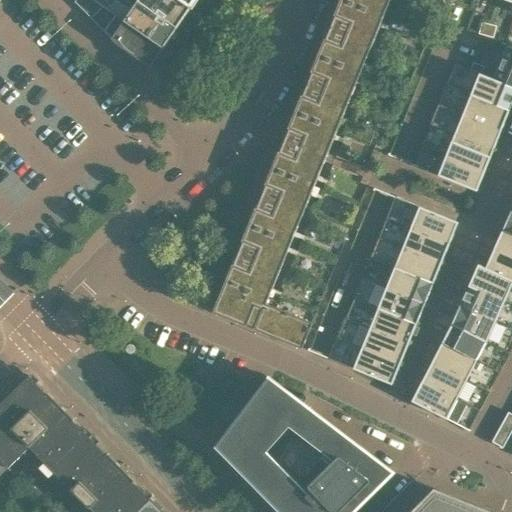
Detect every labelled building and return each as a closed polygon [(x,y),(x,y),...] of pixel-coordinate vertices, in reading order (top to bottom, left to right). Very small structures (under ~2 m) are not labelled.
[(92,0),(75,0),(74,2),(90,18),(102,6),(92,0)] [(138,0),(92,0),(102,6),(115,15),(163,48),(177,28),(138,1),(138,0)] [(177,28),(191,8),(178,0),(138,0),(138,1),(177,28)] [(178,0),(190,8),(191,8),(192,10),(199,0),(178,0)] [(341,0),(214,312),(302,348),(312,323),(266,304),(321,169),(380,24),(389,0),(341,0)] [(115,15),(103,31),(117,45),(150,68),(163,48),(115,15)] [(390,27),(401,32),(404,24),(393,19),(390,27)] [(489,24),(481,22),(478,34),(486,36),(489,24)] [(496,26),(489,24),(486,36),(493,38),(496,26)] [(489,82),(511,90),(511,50),(502,47),(489,82)] [(473,62),(470,70),(479,73),(481,74),(484,67),(473,62)] [(466,98),(505,113),(511,96),(511,90),(489,82),(475,76),(466,98)] [(458,116),(498,131),(505,113),(466,98),(458,116)] [(449,138),(489,153),(498,131),(458,116),(449,138)] [(481,172),(489,153),(449,138),(441,157),(481,172)] [(432,177),(472,194),(481,172),(441,157),(432,177)] [(406,232),(447,247),(455,225),(415,210),(406,232)] [(511,213),(509,212),(500,232),(511,237),(511,213)] [(406,232),(398,251),(439,266),(447,247),(406,232)] [(511,237),(500,232),(491,253),(511,261),(511,237)] [(430,288),(439,266),(398,251),(389,272),(430,288)] [(482,271),(511,284),(511,261),(491,253),(482,271)] [(511,288),(511,284),(482,271),(474,268),(465,288),(504,305),(511,288)] [(389,272),(382,291),(423,306),(430,288),(389,272)] [(456,308),(495,325),(504,305),(465,288),(456,308)] [(414,327),(423,306),(382,291),(373,312),(414,327)] [(485,344),(495,325),(456,308),(447,327),(485,344)] [(373,312),(365,332),(406,347),(414,327),(373,312)] [(438,348),(476,365),(485,344),(447,327),(438,348)] [(406,347),(365,332),(357,352),(398,368),(406,347)] [(438,348),(429,368),(466,385),(476,365),(438,348)] [(398,368),(357,352),(349,372),(389,390),(398,368)] [(458,402),(466,385),(429,368),(421,386),(458,402)] [(31,377),(0,406),(0,459),(19,478),(51,511),(163,511),(47,393),(31,377)] [(269,377),(229,429),(216,447),(280,511),(353,511),(394,472),(269,377)] [(194,381),(186,391),(196,398),(199,395),(201,392),(203,389),(194,381)] [(458,402),(421,386),(412,404),(448,423),(458,402)] [(511,414),(508,412),(491,442),(502,448),(511,430),(511,414)] [(0,459),(0,497),(19,478),(0,459)] [(411,511),(491,511),(434,489),(411,511)]
